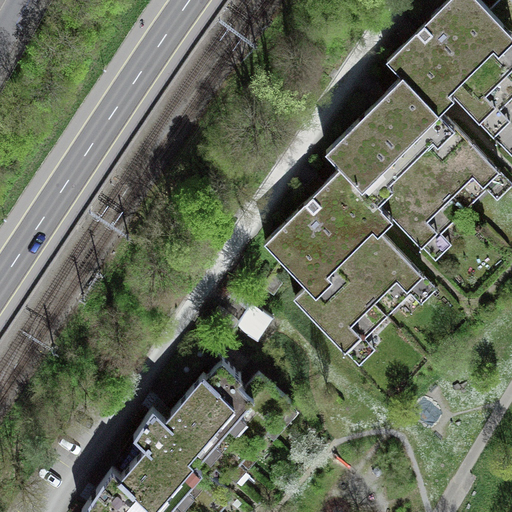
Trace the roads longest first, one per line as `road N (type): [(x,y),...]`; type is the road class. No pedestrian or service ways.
road 1 (residential): [(402,0),(51,511)]
road 2 (primary): [(0,283),(191,0)]
